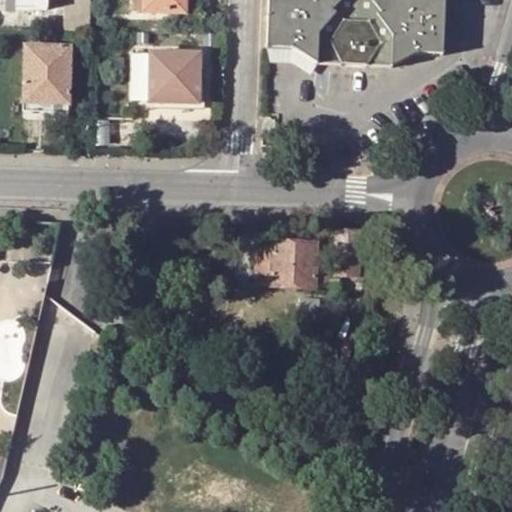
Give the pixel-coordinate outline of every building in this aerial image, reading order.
[(90,0),(66,0),(66,28),(90,28),(90,0)] [(132,0),(132,9),(184,10),(184,0),(132,0)] [(415,53),(415,50),(420,48),(445,49),(447,0),(266,0),(265,43),(299,44),(319,59),(319,28),(339,10),(333,6),(338,0),(376,0),(384,10),(379,13),(396,34),(395,52),(412,53),(415,53)] [(371,17),(385,45),(378,52),(371,52),(371,61),(394,62),(395,52),(396,34),(379,13),(384,10),(376,0),(338,0),(333,6),(339,10),(319,28),(319,59),(345,60),(336,41),(333,36),(348,17),(371,17)] [(371,61),(371,52),(378,52),(385,45),(371,17),(348,17),(333,36),(336,41),(345,60),(371,61)] [(68,101),(70,45),(25,44),(24,100),(68,101)] [(134,57),(134,44),(110,44),(109,57),(134,57)] [(198,103),(199,51),(150,50),(149,102),(198,103)] [(264,118),(263,133),(274,133),(275,118),(264,118)] [(330,276),(329,292),(339,292),(340,278),(356,278),(357,233),(334,232),(333,276),(330,276)] [(316,288),(326,288),(327,249),(318,249),(318,243),(269,242),(269,246),(255,246),(254,283),(270,283),(270,288),(316,290),(316,288)] [(208,354),(216,357),(219,348),(212,346),(208,354)] [(344,378),(342,405),(358,406),(360,379),(344,378)]
